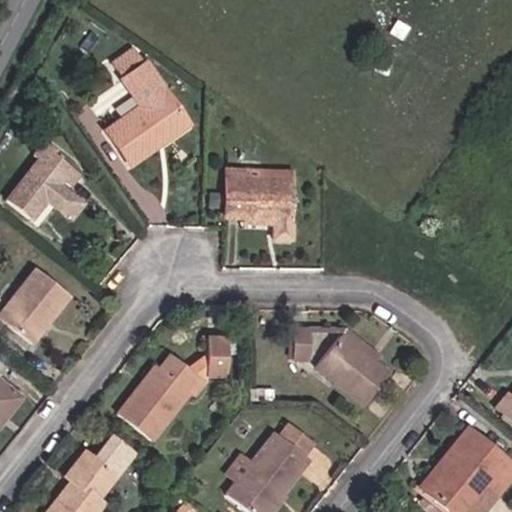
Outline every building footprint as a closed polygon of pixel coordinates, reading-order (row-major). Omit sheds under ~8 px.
[(143,66),(133,52),(111,66),(121,81),(143,66)] [(183,122),(144,65),(143,66),(121,81),(121,82),(139,108),(104,132),(128,166),(157,145),(155,141),(183,122)] [(157,145),(186,126),(183,122),(155,141),(157,145)] [(80,205),(56,186),(59,182),(68,188),(79,174),(52,154),(54,150),(44,142),(31,158),(36,161),(4,203),(31,223),(46,203),(69,220),(80,205)] [(290,227),(291,181),(244,180),(244,171),(224,171),(222,218),(240,219),(240,224),(271,225),(271,227),(290,227)] [(291,181),(291,172),(244,171),(244,180),(291,181)] [(67,297),(34,271),(0,313),(0,321),(29,345),(67,297)] [(307,361),(307,330),(291,330),(291,361),(307,361)] [(377,358),(342,331),(338,336),(373,364),(377,358)] [(373,364),(338,336),(314,367),(363,406),(387,376),(373,364)] [(224,378),(225,339),(205,339),(204,355),(203,374),(203,378),(224,378)] [(185,369),(168,355),(156,372),(140,392),(136,389),(115,416),(150,443),(186,395),(190,398),(202,382),(198,378),(185,369)] [(203,374),(204,355),(185,369),(198,378),(203,374)] [(140,392),(156,372),(151,368),(136,389),(140,392)] [(0,422),(18,399),(0,385),(0,422)] [(511,395),(508,400),(505,396),(495,409),(511,423),(511,395)] [(311,445),(285,426),(275,438),(272,436),(249,465),(239,456),(224,476),(235,485),(225,497),(244,511),(261,511),(275,493),(278,495),(305,460),(301,458),(311,445)] [(511,476),(511,468),(465,430),(442,458),(447,463),(423,493),(446,511),(460,511),(481,486),(495,497),(511,476)] [(113,478),(82,453),(64,477),(70,481),(74,485),(66,495),(62,492),(46,511),(95,511),(101,505),(95,501),(113,478)] [(423,493),(447,463),(442,458),(417,488),(423,493)] [(66,495),(74,485),(70,481),(62,492),(66,495)] [(482,511),(495,497),(481,486),(460,511),(482,511)] [(270,511),(282,498),(278,495),(275,493),(261,511),(270,511)]
